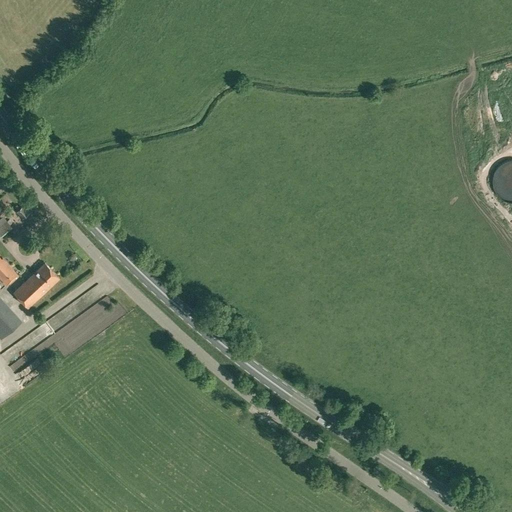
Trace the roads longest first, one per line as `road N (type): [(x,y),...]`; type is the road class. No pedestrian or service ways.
road 1 (unclassified): [(0,143),(150,309),(289,425),(413,511)]
road 2 (primary): [(406,471),(213,336),(99,230),(0,113)]
road 3 (unknown): [(0,106),(91,37),(117,0)]
